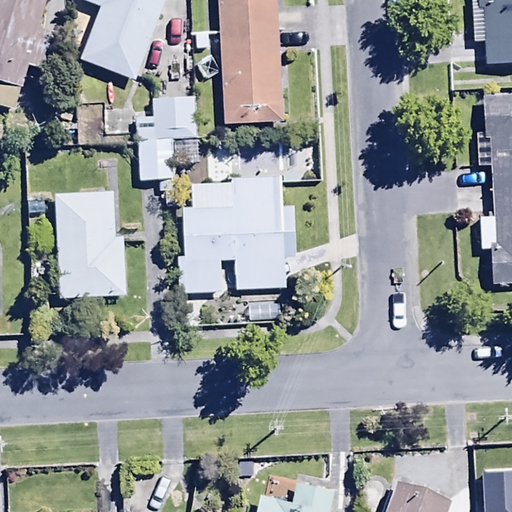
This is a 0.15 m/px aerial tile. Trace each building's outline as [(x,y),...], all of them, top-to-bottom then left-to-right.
[(47,0),(0,0),(0,108),(13,112),(26,68),(43,73),(49,52),(34,47),(47,0)] [(80,0),(78,5),(101,13),(83,62),(137,82),(167,0),(80,0)] [(276,0),(218,0),(225,125),(283,122),(276,0)] [(511,85),(511,0),(471,0),(471,45),(484,45),(484,66),(492,66),(492,85),(511,85)] [(511,286),(511,98),(482,100),(484,138),(474,138),(476,170),(490,169),(493,220),(480,221),(482,255),(491,254),(493,288),(511,286)] [(197,165),(194,99),(152,101),(153,120),(136,121),(140,184),(157,183),(158,195),(174,195),(173,166),(197,165)] [(132,115),(104,115),(104,135),(119,135),(119,127),(132,127),(132,115)] [(282,181),(231,182),(232,208),(183,210),(185,257),(178,257),(179,298),(221,297),(220,264),(235,263),(236,292),(240,292),(241,305),(282,304),(282,291),(286,291),(285,261),(296,261),(295,208),(283,208),(282,181)] [(115,193),(55,195),(57,262),(50,262),(51,300),(125,298),(123,239),(116,239),(115,193)] [(448,511),(451,503),(397,483),(386,511),(448,511)] [(330,511),(334,492),(297,485),(293,507),(259,501),(257,511),(330,511)]
